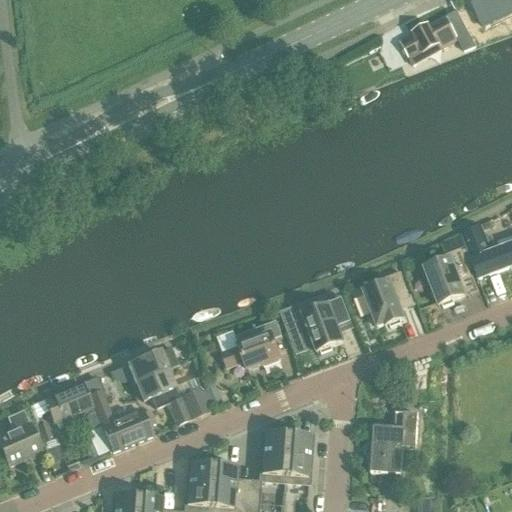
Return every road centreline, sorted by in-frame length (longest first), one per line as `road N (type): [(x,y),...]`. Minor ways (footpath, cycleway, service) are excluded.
road 1 (secondary): [(0,179),(389,0)]
road 2 (tertiary): [(14,511),(342,378)]
road 3 (tertiary): [(342,378),(511,313)]
road 4 (track): [(22,169),(1,0)]
road 5 (residential): [(342,378),(334,511)]
